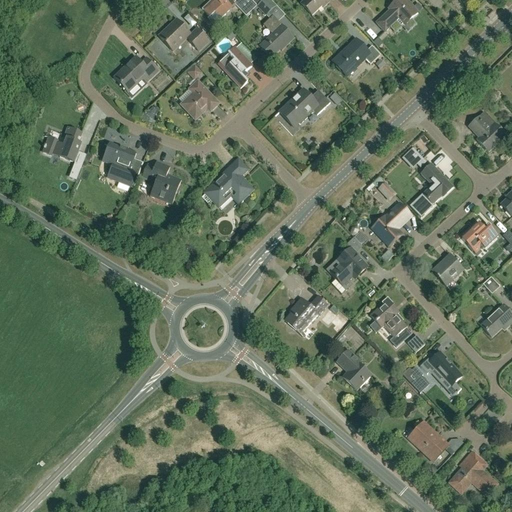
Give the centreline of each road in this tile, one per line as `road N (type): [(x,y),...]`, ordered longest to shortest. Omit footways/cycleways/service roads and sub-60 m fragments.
road 1 (residential): [(235,123),(209,145),(188,149),(127,126),(87,88),(86,66),(124,0)]
road 2 (tertiary): [(424,511),(228,346)]
road 3 (residential): [(491,369),(402,272),(486,188)]
road 4 (primary): [(23,511),(182,350)]
road 5 (primary): [(179,312),(0,201)]
road 6 (residential): [(235,123),(364,0)]
road 7 (tertiary): [(411,109),(511,14)]
road 8 (tertiary): [(222,307),(312,203)]
road 9 (tertiary): [(312,203),(411,109)]
